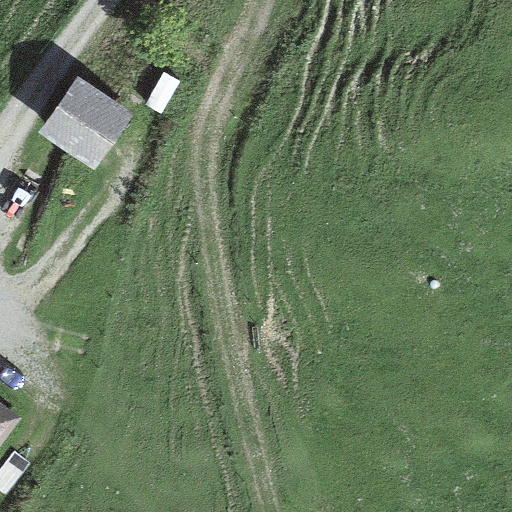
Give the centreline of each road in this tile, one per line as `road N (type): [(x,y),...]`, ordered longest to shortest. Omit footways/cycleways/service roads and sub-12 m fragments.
road 1 (track): [(258,0),(216,93),(205,210),(276,511)]
road 2 (track): [(0,136),(106,0)]
